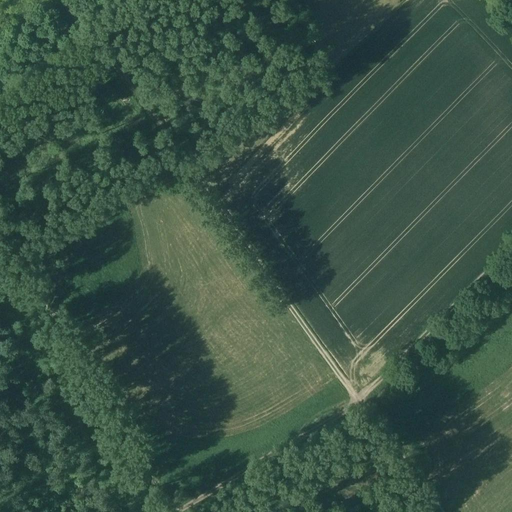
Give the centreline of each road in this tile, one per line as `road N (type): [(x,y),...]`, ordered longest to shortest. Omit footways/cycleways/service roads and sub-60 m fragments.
road 1 (track): [(441,511),(63,0)]
road 2 (track): [(511,260),(364,408)]
road 3 (track): [(203,511),(364,408)]
